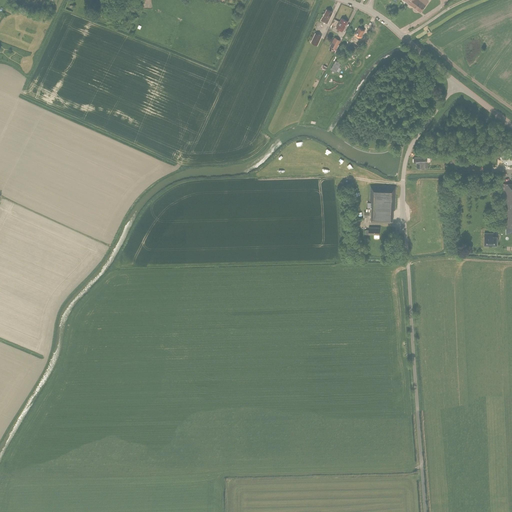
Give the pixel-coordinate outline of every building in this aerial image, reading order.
[(403,0),(411,6),(411,5),(420,12),(426,4),(429,1),(427,0),(403,0)] [(326,26),(333,12),(327,9),(323,16),(321,20),(324,22),(323,24),(326,26)] [(342,32),(348,21),(342,18),(336,28),(342,32)] [(360,40),(365,30),(359,27),(354,37),(360,40)] [(317,45),(322,36),(315,33),(311,42),(317,45)] [(336,50),(341,41),(334,37),(329,46),(336,50)] [(350,51),(352,52),(352,53),(353,54),(359,45),(360,46),(362,42),(359,40),(357,44),(355,43),(350,51)] [(336,58),(330,69),(337,72),(343,62),(336,58)] [(417,168),(427,168),(427,162),(427,156),(414,157),(415,158),(414,158),(414,163),(417,163),(417,168)] [(506,233),(511,233),(511,183),(503,183),(502,222),(504,222),(504,227),(506,227),(506,233)] [(396,186),(370,186),(370,201),(372,201),(371,222),(392,223),(393,210),(395,210),(396,186)] [(369,234),(374,234),(374,238),(379,238),(379,236),(380,227),(369,227),(369,230),(365,230),(365,234),(369,234)] [(484,244),(497,245),(497,236),(493,236),(493,233),(484,233),(484,244)]
